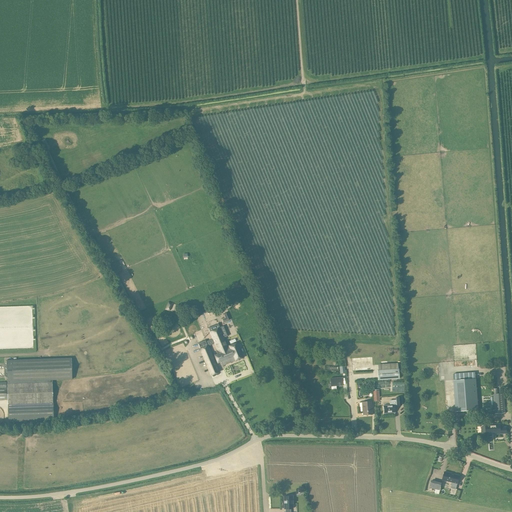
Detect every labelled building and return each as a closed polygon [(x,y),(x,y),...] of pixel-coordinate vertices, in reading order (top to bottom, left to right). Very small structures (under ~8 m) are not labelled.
[(224,314),(225,317),(221,318),(223,322),(230,320),(228,313),(224,314)] [(217,353),(214,355),(217,363),(220,362),(221,362),(222,366),(231,363),(231,362),(235,360),(236,361),(242,358),(236,342),(228,345),(228,346),(227,346),(220,328),(210,332),(217,350),(216,351),(217,353)] [(200,349),(211,376),(219,372),(208,345),(208,346),(205,340),(198,343),(200,349)] [(6,382),(0,382),(0,399),(8,400),(8,405),(53,403),(52,382),(52,380),(72,379),(71,358),(6,360),(6,364),(4,366),(4,376),(7,377),(7,388),(6,382)] [(378,380),(399,379),(399,368),(398,368),(398,363),(378,364),(378,370),(378,380)] [(475,372),(453,373),(456,412),(478,410),(475,372)] [(342,377),(330,378),(331,386),(343,385),(342,377)] [(393,382),(392,391),(404,392),(404,382),(393,382)] [(496,389),(493,389),(493,394),(495,414),(505,413),(504,393),(497,393),(496,389)] [(397,405),(402,405),(401,397),(396,397),(396,400),(390,401),(390,405),(384,406),(384,413),(395,412),(394,405),(397,405)] [(371,401),(362,402),(362,407),(360,407),(361,411),(363,412),(363,415),(372,414),(372,411),(374,411),(373,404),(371,404),(371,401)] [(500,424),(485,425),(486,426),(482,426),(481,427),(481,432),(483,433),(486,433),(486,434),(496,433),(496,434),(507,433),(506,427),(500,427),(500,424)] [(445,471),(442,480),(452,482),(451,488),(456,489),(457,484),(458,484),(460,475),(455,474),(454,475),(449,474),(449,473),(445,471)] [(431,481),(429,487),(436,489),(435,493),(439,494),(440,490),(442,484),(431,481)] [(290,511),(291,509),(293,509),(293,496),(284,496),(284,509),(287,509),(287,511),(290,511)]
